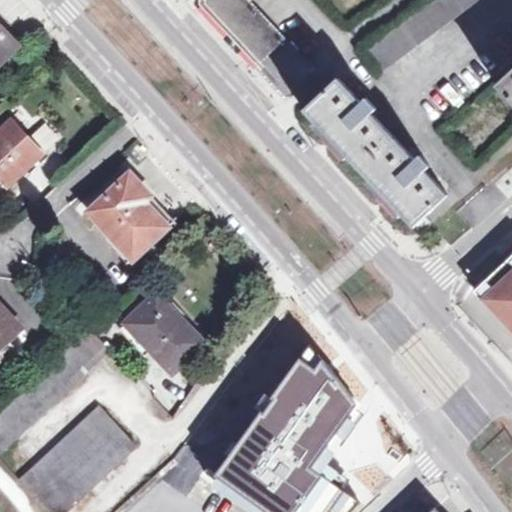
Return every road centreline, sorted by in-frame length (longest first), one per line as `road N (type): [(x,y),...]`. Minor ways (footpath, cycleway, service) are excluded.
road 1 (secondary): [(422,295),(150,0)]
road 2 (secondary): [(153,114),(363,348)]
road 3 (secondary): [(363,348),(493,511)]
road 4 (residential): [(153,114),(21,233),(0,240)]
road 5 (secondary): [(50,0),(153,114)]
road 6 (secondary): [(511,408),(422,295)]
road 7 (residential): [(422,295),(511,210)]
